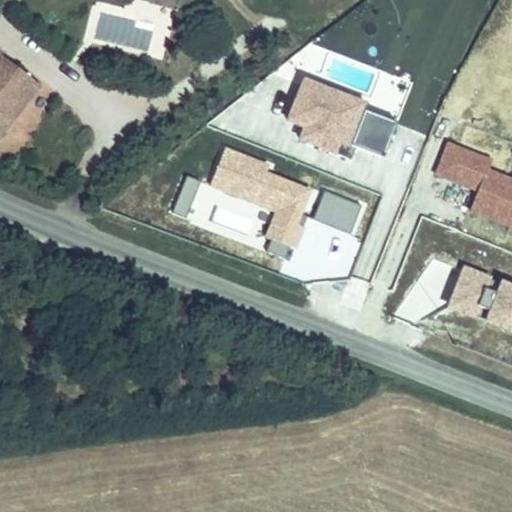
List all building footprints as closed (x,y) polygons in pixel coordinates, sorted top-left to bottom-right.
[(0,115),(33,71),(0,46),(0,115)] [(281,131),(337,152),(340,144),(383,160),(397,123),(366,112),(369,103),(300,78),(281,131)] [(511,179),(488,171),(493,159),(446,142),(433,177),(474,192),(466,214),(511,230),(511,179)] [(266,176),(269,166),(222,149),(209,187),(273,210),(258,253),(288,263),(305,215),(299,213),(307,190),(266,176)] [(350,236),(361,205),(321,191),(310,222),(350,236)] [(373,227),(356,275),(373,281),(390,233),(373,227)] [(511,285),(459,266),(443,310),(511,334),(511,285)]
